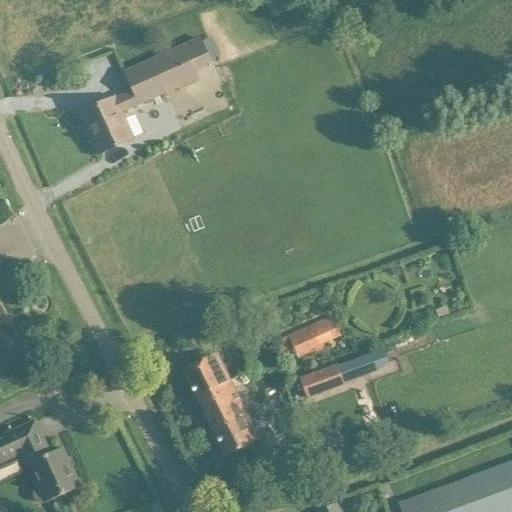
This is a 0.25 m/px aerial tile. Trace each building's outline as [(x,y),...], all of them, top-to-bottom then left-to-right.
[(121,112),(197,78),(194,71),(212,63),(200,39),(125,73),(133,91),(115,99),(115,98),(80,114),(98,154),(133,139),(121,112)] [(330,317),(277,339),(282,351),(292,346),(297,358),(324,346),(323,344),(331,341),(339,337),(330,317)] [(377,372),(375,368),(391,363),(386,350),(371,355),(371,356),(339,369),(337,364),(299,379),(308,399),(377,372)] [(196,397),(230,380),(217,353),(183,370),(196,397)] [(249,418),(230,380),(196,397),(225,457),(253,443),(247,431),(254,428),(249,418)] [(35,419),(0,434),(0,464),(22,455),(27,465),(29,464),(38,486),(35,490),(34,495),(36,500),(40,503),(46,503),(80,488),(62,448),(50,454),(35,419)] [(340,439),(313,452),(320,466),(322,469),(348,456),(340,439)] [(400,511),(511,511),(511,461),(398,504),(400,511)]
